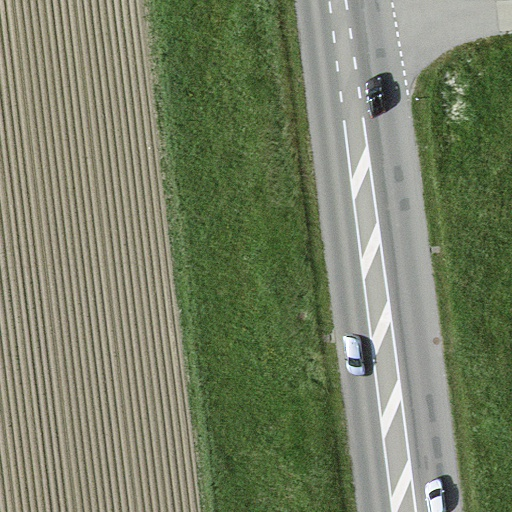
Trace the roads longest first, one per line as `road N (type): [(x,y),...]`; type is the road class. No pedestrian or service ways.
road 1 (tertiary): [(413,511),(358,0)]
road 2 (track): [(362,27),(511,13)]
